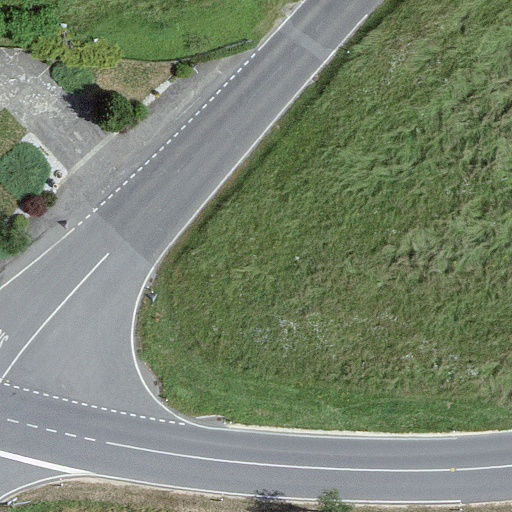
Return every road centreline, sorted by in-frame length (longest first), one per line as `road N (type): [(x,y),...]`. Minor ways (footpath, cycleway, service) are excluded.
road 1 (tertiary): [(0,391),(345,0)]
road 2 (tertiary): [(0,420),(226,466),(365,476),(511,470)]
